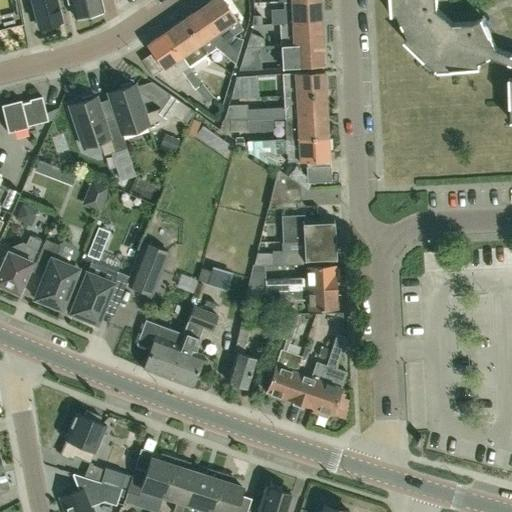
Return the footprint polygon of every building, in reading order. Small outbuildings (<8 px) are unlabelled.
[(30,0),(37,26),(60,19),(55,0),(30,0)] [(69,0),(73,16),(101,9),(98,0),(69,0)] [(237,50),(241,37),(232,34),(242,28),(223,0),(206,0),(199,5),(223,41),(237,50)] [(322,20),(320,0),(282,0),(283,7),(270,8),(271,22),(279,22),(322,20)] [(511,52),(497,47),(483,17),(474,21),(453,22),(438,8),(437,0),(391,0),(392,14),(398,13),(408,36),(405,40),(436,69),(437,69),(480,67),(480,61),(492,56),(511,62),(511,76),(510,77),(511,120),(511,52)] [(237,50),(223,41),(199,5),(181,18),(205,53),(215,46),(235,63),(238,51),(237,50)] [(262,25),(261,16),(253,16),(252,25),(262,25)] [(187,65),(205,53),(181,18),(163,30),(187,65)] [(279,22),(280,44),(323,41),(322,20),(279,22)] [(163,30),(144,42),(162,68),(172,60),(179,71),(180,70),(187,65),(163,30)] [(246,45),(258,45),(263,45),(262,37),(250,33),(248,40),(246,45)] [(280,44),(281,56),(282,66),(324,64),(323,41),(280,44)] [(260,69),(258,45),(246,45),(246,46),(238,70),(260,69)] [(282,72),(283,95),(296,94),(326,92),(324,70),(282,72)] [(237,98),(257,97),(255,73),(235,75),(237,98)] [(207,102),(214,96),(209,92),(202,83),(201,84),(194,74),(187,79),(194,89),(195,89),(207,102)] [(131,83),(130,80),(119,84),(120,87),(107,91),(117,119),(121,131),(145,124),(147,129),(164,124),(177,115),(180,118),(189,105),(168,91),(158,106),(144,111),(134,82),(131,83)] [(215,99),(233,100),(235,85),(216,83),(215,99)] [(91,95),(90,92),(78,96),(79,99),(67,103),(80,144),(96,139),(101,153),(124,146),(119,132),(121,131),(117,119),(103,123),(94,94),(91,95)] [(283,95),(284,107),(284,118),(327,115),(326,92),(296,94),(283,95)] [(45,112),(41,96),(29,99),(29,100),(21,103),(20,99),(1,104),(7,132),(27,127),(27,125),(47,120),(45,112)] [(45,112),(47,120),(51,119),(57,106),(45,112)] [(247,106),(227,106),(226,106),(222,120),(229,120),(247,119),(247,106)] [(284,118),(285,138),(328,136),(327,115),(284,118)] [(229,130),(247,130),(247,119),(229,120),(229,130)] [(174,151),(179,140),(165,134),(160,146),(174,151)] [(285,138),(286,151),(287,160),(329,158),(328,136),(285,138)] [(234,137),(234,146),(242,146),(242,137),(234,137)] [(255,154),(275,153),(274,140),(254,141),(255,154)] [(71,185),(75,174),(38,159),(33,171),(71,185)] [(284,173),(300,184),(306,188),(308,181),(330,179),(329,165),(307,167),(308,179),(302,176),(304,174),(289,165),(284,173)] [(300,200),(300,184),(284,173),(277,168),(267,208),(295,207),(295,200),(300,200)] [(104,199),(110,185),(92,178),(86,192),(104,199)] [(10,212),(20,192),(0,182),(0,219),(4,210),(10,212)] [(313,202),(313,217),(338,216),(338,201),(313,202)] [(303,220),(303,214),(282,215),(283,231),(282,231),(282,241),(333,238),(332,218),(303,220)] [(91,240),(102,245),(108,231),(97,227),(91,240)] [(0,259),(2,260),(0,263),(0,283),(5,286),(6,286),(6,290),(12,292),(15,290),(17,291),(40,240),(29,235),(19,255),(6,249),(8,246),(0,242),(0,259)] [(334,259),(333,238),(282,241),(282,242),(290,242),(290,249),(273,250),(273,264),(301,263),(304,261),(334,259)] [(58,245),(44,239),(33,265),(44,270),(33,298),(36,299),(35,302),(46,307),(47,304),(59,309),(76,269),(77,269),(78,267),(75,260),(78,252),(76,245),(64,241),(59,243),(58,245)] [(151,293),(167,251),(144,242),(128,284),(151,293)] [(85,272),(69,312),(71,314),(70,316),(81,321),(83,318),(95,323),(96,322),(107,294),(118,299),(127,276),(116,272),(90,262),(86,273),(85,272)] [(288,289),(336,286),(336,278),(338,278),(338,268),(335,268),(335,263),(306,265),(307,277),(289,278),(264,280),(264,290),(264,291),(278,290),(278,289),(288,289)] [(201,267),(197,280),(210,284),(214,271),(201,267)] [(279,302),(308,300),(309,309),(338,307),(337,304),(340,304),(339,294),(337,294),(336,286),(288,289),(278,289),(278,290),(279,302)] [(211,330),(216,315),(192,306),(177,345),(165,376),(191,386),(203,354),(193,351),(202,327),(211,330)] [(226,380),(235,383),(236,383),(237,387),(242,389),(245,387),(246,387),(255,359),(242,355),(247,338),(246,338),(250,321),(252,309),(243,307),(240,319),(241,319),(237,334),(232,352),(235,353),(226,380)] [(295,371),(296,371),(301,355),(286,350),(289,340),(290,340),(299,314),(287,313),(284,323),(280,335),(279,336),(285,338),(282,349),(281,349),(276,364),(275,364),(266,391),(269,392),(268,396),(277,399),(278,395),(279,395),(286,398),(295,371)] [(165,376),(177,345),(157,338),(162,326),(145,320),(137,343),(150,347),(142,368),(165,376)] [(331,413),(340,386),(339,386),(344,370),(334,367),(345,336),(335,333),(325,364),(311,406),(331,413)] [(310,376),(296,371),(295,371),(286,398),(294,400),(294,401),(293,404),(302,408),(303,404),(311,406),(325,364),(324,364),(316,361),(315,360),(310,376)] [(89,461),(105,424),(98,421),(100,416),(86,410),(83,415),(80,414),(73,415),(72,418),(64,436),(66,437),(61,450),(59,454),(72,460),(74,456),(89,462),(89,461)] [(164,494),(176,456),(166,453),(164,460),(151,456),(147,470),(134,466),(126,490),(135,493),(139,494),(141,487),(164,494)] [(183,511),(197,471),(184,467),(187,459),(176,456),(164,494),(176,498),(172,511),(175,511),(183,511)] [(121,488),(125,474),(118,471),(105,467),(100,481),(121,488)] [(210,508),(222,470),(212,467),(209,475),(197,471),(183,511),(195,511),(198,505),(210,508)] [(247,511),(252,497),(241,493),(243,485),(230,481),(232,473),(222,470),(210,508),(220,511),(247,511)] [(116,505),(121,488),(100,481),(72,473),(72,474),(78,490),(58,496),(63,511),(94,511),(92,506),(104,501),(116,505)] [(287,511),(293,493),(268,485),(259,511),(287,511)] [(349,511),(350,511),(323,503),(320,511),(349,511)]
